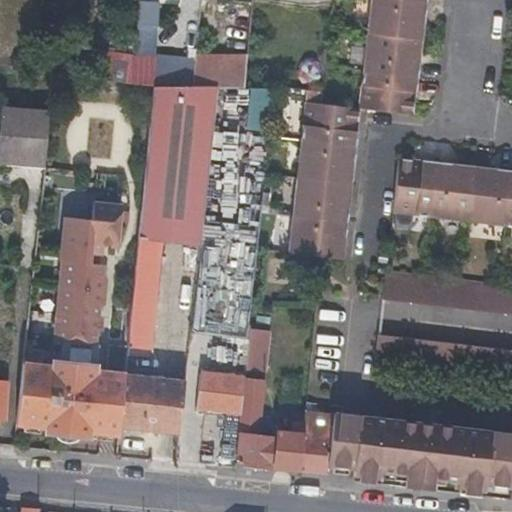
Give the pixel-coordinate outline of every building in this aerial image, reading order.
[(378,0),(371,0),(367,36),(420,41),(423,24),(418,24),(419,16),(423,16),(425,5),(378,0)] [(140,1),(139,24),(160,24),(161,1),(140,1)] [(367,36),(362,73),(417,78),(418,62),(413,61),(413,54),(419,55),(420,41),(367,36)] [(165,59),(162,87),(189,86),(191,61),(165,59)] [(131,84),(132,75),(133,65),(88,61),(87,77),(131,84)] [(362,73),(358,107),(412,113),(414,98),(409,97),(409,90),(415,90),(417,78),(362,73)] [(201,219),(211,123),(215,88),(215,85),(189,86),(162,87),(153,87),(125,352),(146,354),(147,353),(160,238),(198,243),(201,219)] [(215,88),(211,123),(268,128),(272,88),(215,88)] [(357,122),(358,107),(305,101),(300,143),(354,149),(356,129),(352,129),(353,122),(357,122)] [(47,113),(3,109),(0,109),(0,158),(42,162),(47,113)] [(353,158),(354,149),(300,143),(296,181),(349,187),(352,166),(349,166),(349,158),(353,158)] [(434,164),(394,159),(388,212),(428,217),(434,164)] [(472,168),(434,164),(428,217),(466,221),(472,168)] [(509,172),(472,168),(466,221),(503,226),(509,172)] [(511,172),(509,172),(503,226),(511,226),(511,172)] [(347,208),(349,187),(296,181),(291,218),(347,224),(349,209),(347,208)] [(21,362),(15,424),(43,427),(43,433),(88,437),(88,431),(116,434),(117,424),(122,378),(123,372),(94,369),(96,342),(92,342),(93,328),(97,329),(98,315),(94,315),(95,302),(99,303),(102,277),(97,276),(98,263),(93,262),(94,252),(98,252),(99,243),(113,244),(117,204),(89,201),(87,218),(61,216),(57,260),(58,261),(49,365),(21,362)] [(345,238),(347,224),(291,218),(287,256),(340,261),(343,238),(345,238)] [(201,219),(198,243),(189,332),(246,338),(250,303),(258,226),(201,219)] [(511,286),(383,271),(380,298),(511,314),(511,286)] [(261,370),(268,305),(250,303),(246,338),(243,369),(261,370)] [(511,349),(376,332),(373,360),(511,377),(511,349)] [(238,413),(242,378),(208,373),(208,364),(200,363),(194,408),(238,413)] [(117,424),(147,428),(177,431),(183,384),(122,378),(117,424)] [(262,380),(242,378),(238,413),(236,434),(238,434),(236,463),(297,470),(302,417),(297,416),(296,422),(290,422),(289,433),(274,431),(274,438),(256,436),(262,380)] [(305,392),(304,403),(315,405),(317,393),(305,392)] [(321,410),(303,407),(302,417),(297,470),(323,473),(324,464),(329,415),(321,414),(321,410)] [(324,464),(350,467),(356,416),(329,412),(329,415),(324,464)] [(511,470),(511,435),(356,416),(350,467),(348,481),(508,500),(511,470)]
